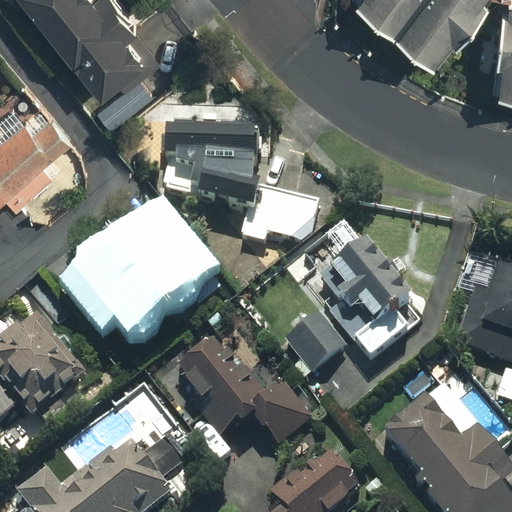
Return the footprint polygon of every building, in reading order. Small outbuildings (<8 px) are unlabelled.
[(161,59),(114,0),(31,0),(111,99),(161,59)] [(359,0),(437,63),(488,0),(359,0)] [(511,93),(511,0),(509,0),(499,92),(511,93)] [(155,95),(146,84),(119,105),(128,117),(155,95)] [(0,198),(72,138),(53,115),(35,131),(25,119),(0,139),(0,198)] [(268,244),(269,236),(311,245),(319,205),(262,193),(262,188),(255,187),(257,134),(172,128),(164,185),(177,186),(176,199),(250,209),(243,238),(268,244)] [(197,286),(158,237),(91,289),(130,338),(197,286)] [(367,363),(407,330),(395,315),(415,298),(370,244),(324,281),(345,306),(330,318),(367,363)] [(511,265),(500,261),(487,297),(477,293),(458,342),(511,361),(511,265)] [(347,347),(321,313),(281,345),(307,378),(347,347)] [(86,374),(37,319),(0,351),(0,379),(35,419),(86,374)] [(224,442),(252,416),(278,445),(310,417),(284,387),(267,402),(216,344),(172,384),(224,442)] [(511,511),(511,503),(497,485),(511,472),(511,470),(478,429),(462,442),(430,402),(387,437),(448,511),(511,511)] [(16,498),(28,511),(147,511),(169,494),(162,485),(186,465),(164,439),(141,458),(130,445),(117,455),(113,450),(64,490),(48,471),(16,498)] [(298,473),(269,494),(282,511),(342,511),(363,497),(333,458),(304,480),(298,473)]
